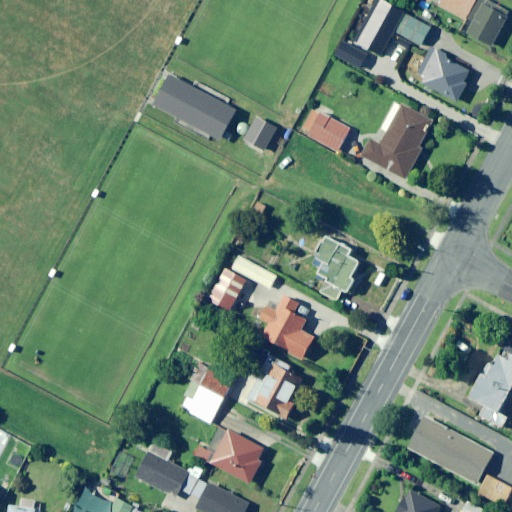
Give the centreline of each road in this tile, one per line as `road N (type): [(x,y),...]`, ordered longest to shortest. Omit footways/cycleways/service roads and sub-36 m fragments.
road 1 (residential): [(314,511),(452,254)]
road 2 (residential): [(452,254),(511,145)]
